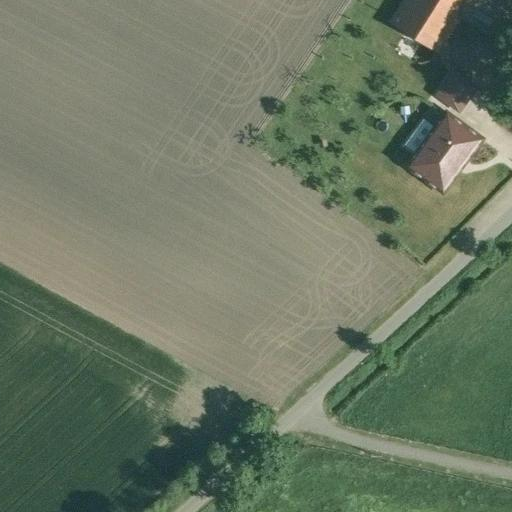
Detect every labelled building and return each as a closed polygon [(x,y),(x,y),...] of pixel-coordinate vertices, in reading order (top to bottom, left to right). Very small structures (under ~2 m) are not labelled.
[(406,0),(393,21),(438,49),(460,13),(468,0),(406,0)] [(511,0),(468,0),(460,13),(511,45),(511,0)] [(477,93),(452,76),(443,89),(467,106),(477,93)] [(467,106),(443,89),(430,107),(455,124),(467,106)] [(455,124),(430,107),(419,123),(434,133),(410,167),(442,190),(478,141),(455,124)]
